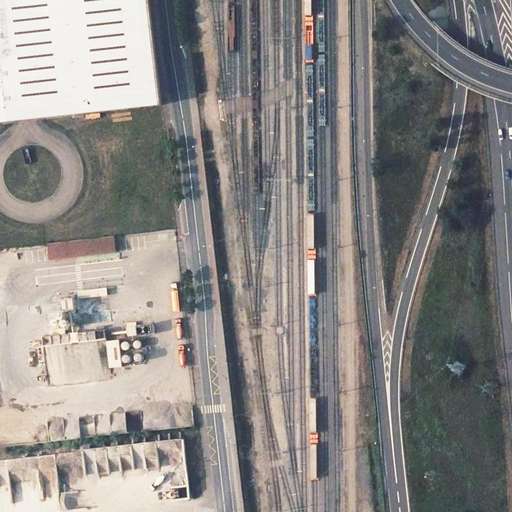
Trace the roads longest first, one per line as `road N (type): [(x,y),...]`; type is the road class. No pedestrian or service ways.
road 1 (trunk): [(457,0),(458,115),(402,315),(393,458)]
road 2 (trunk): [(361,0),(365,213),(393,458)]
road 3 (trunk): [(482,0),(511,164)]
road 4 (trunk): [(404,0),(440,43),(511,81)]
